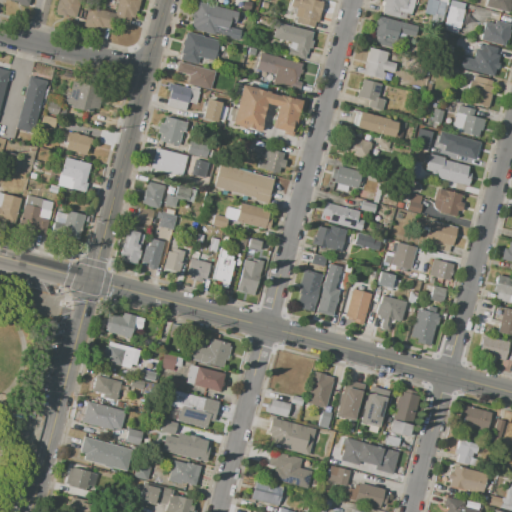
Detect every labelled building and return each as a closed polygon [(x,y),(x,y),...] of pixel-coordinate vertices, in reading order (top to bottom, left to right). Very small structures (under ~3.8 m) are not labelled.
[(80,0),(76,19),(54,13),(57,0),(80,0)] [(88,7),(114,14),(117,0),(141,0),(135,19),(130,18),(128,27),(114,24),(112,31),(103,29),(102,32),(82,27),(88,7)] [(243,0),(258,0),(256,8),(242,5),(243,0)] [(291,0),(317,0),(322,1),(317,23),(315,22),(314,28),(295,24),(296,18),(293,17),(295,10),(290,9),(290,8),(291,0)] [(384,0),(414,0),(410,14),(406,13),(405,19),(381,13),(384,0)] [(426,0),(447,0),(447,5),(444,4),(442,14),(434,12),(434,10),(425,8),(426,0)] [(484,6),(485,0),(511,0),(508,13),(484,6)] [(197,2),(233,12),(228,32),(214,28),(212,35),(189,29),(197,2)] [(449,6),(463,10),(459,29),(445,25),(449,6)] [(433,14),(444,16),(441,26),(431,24),(433,14)] [(377,17),(417,28),(414,38),(397,33),(392,50),(375,45),(377,37),(373,36),(375,28),(374,28),(377,17)] [(480,40),(485,22),(492,24),(493,19),(508,23),(502,46),(480,40)] [(277,22),(312,33),(304,60),(286,55),(290,44),(273,38),(277,22)] [(185,32),(203,36),(198,55),(206,57),(204,65),(179,59),(185,32)] [(459,68),(462,56),(472,59),(477,42),(497,48),(495,55),(499,56),(493,78),(459,68)] [(255,49),(253,56),(247,55),(249,48),(255,49)] [(368,48),(387,52),(385,61),(393,63),(391,73),(383,71),(381,79),(362,75),(368,48)] [(257,53),(300,63),(293,90),(270,84),(272,76),(253,71),(257,53)] [(178,62),(213,71),(209,90),(186,84),(188,74),(175,70),(178,62)] [(470,75),(494,82),(487,108),(472,104),(475,93),(466,91),(470,75)] [(44,82),(37,113),(40,114),(35,133),(16,129),(28,79),(44,82)] [(72,80),(97,86),(95,94),(100,96),(97,110),(91,109),(90,113),(65,107),(72,80)] [(362,80),(379,84),(375,97),(383,99),(380,110),(367,107),(368,101),(358,98),(362,80)] [(428,81),(433,83),(430,92),(425,91),(428,81)] [(183,110),(166,105),(170,91),(165,90),(167,83),(199,92),(195,105),(186,102),(183,110)] [(241,86),(300,101),(292,133),(271,127),(276,107),(266,105),(259,132),(231,125),(241,86)] [(43,112),(46,100),(61,104),(60,107),(65,108),(63,115),(57,114),(56,115),(43,112)] [(206,100),(220,104),(216,122),(202,118),(206,100)] [(451,130),(458,105),(474,110),(473,116),(484,119),(479,138),(451,130)] [(433,108),(443,111),(440,123),(430,120),(433,108)] [(359,112),(397,122),(393,137),(355,127),(359,112)] [(56,119),(54,128),(45,125),(47,117),(56,119)] [(164,117),(186,122),(183,132),(181,131),(178,146),(158,141),(160,134),(156,133),(159,123),(162,124),(164,117)] [(419,128),(431,131),(426,149),(414,146),(419,128)] [(403,131),(413,133),(410,142),(401,140),(403,131)] [(68,132),(63,149),(85,155),(87,148),(90,149),(93,139),(68,132)] [(362,158),(340,153),(344,135),(366,141),(362,158)] [(451,135),(478,142),(474,160),(450,154),(451,148),(448,148),(451,135)] [(250,141),(248,152),(237,149),(239,138),(250,141)] [(377,139),(389,141),(387,150),(376,147),(377,139)] [(189,141),(206,146),(203,157),(186,152),(189,141)] [(29,163),(14,158),(16,153),(17,154),(19,149),(31,152),(30,156),(31,156),(29,163)] [(156,149),(186,156),(181,176),(151,168),(156,149)] [(265,149),(283,153),(281,159),(285,160),(283,169),(279,168),(278,173),(257,168),(260,156),(263,157),(265,149)] [(429,153),(444,157),(443,159),(467,166),(465,173),(470,174),(467,186),(436,178),(437,173),(425,170),(429,153)] [(64,158),(89,165),(84,183),(87,183),(84,193),(56,185),(64,158)] [(33,160),(40,162),(37,170),(31,168),(33,160)] [(206,162),(192,160),(189,175),(203,177),(206,162)] [(420,164),(415,180),(403,176),(408,161),(420,164)] [(219,164),(272,179),(266,203),(253,200),(253,198),(213,187),(219,164)] [(337,166),(360,172),(356,189),(333,183),(334,180),(330,179),(332,169),(336,170),(337,166)] [(146,182),(163,187),(157,208),(140,204),(146,182)] [(176,186),(195,190),(192,203),(177,199),(175,207),(164,204),(166,194),(174,196),(176,186)] [(436,189),(461,195),(458,203),(462,204),(460,212),(456,211),(455,217),(430,211),(436,189)] [(0,193),(21,199),(14,224),(0,219),(0,193)] [(407,195),(421,199),(417,213),(403,210),(407,195)] [(27,196),(52,203),(43,234),(18,226),(27,196)] [(374,205),(372,213),(359,209),(361,202),(374,205)] [(239,203),(269,211),(267,218),(272,219),(269,229),(222,218),(225,207),(237,210),(239,203)] [(359,231),(320,220),(321,214),(320,214),(324,203),(358,213),(356,219),(362,221),(359,231)] [(138,207),(152,211),(148,225),(134,222),(138,207)] [(54,222),(64,224),(67,211),(84,215),(77,242),(51,235),(54,222)] [(56,211),(65,214),(63,223),(54,221),(56,211)] [(155,211),(153,217),(157,218),(155,225),(170,230),(174,216),(155,211)] [(213,216),(226,219),(223,229),(210,226),(213,216)] [(430,221),(456,229),(449,254),(423,247),(430,221)] [(189,222),(196,224),(194,230),(187,228),(189,222)] [(317,226),(328,229),(329,226),(345,230),(339,251),(312,244),(317,226)] [(138,259),(137,259),(135,265),(119,261),(125,231),(128,232),(129,231),(138,233),(137,234),(143,235),(138,259)] [(355,234),(368,237),(367,240),(379,242),(377,251),(353,245),(355,234)] [(247,238),(243,252),(236,250),(240,236),(247,238)] [(154,268),(138,264),(143,245),(147,246),(149,238),(161,242),(154,268)] [(191,250),(181,248),(184,239),(193,241),(191,250)] [(211,239),(218,241),(215,253),(207,251),(211,239)] [(249,240),(261,243),(259,252),(247,249),(249,240)] [(396,242),(414,247),(409,269),(390,264),(396,242)] [(511,263),(500,260),(503,248),(506,249),(508,242),(511,243),(511,263)] [(177,275),(165,272),(166,268),(162,267),(166,251),(171,252),(171,249),(183,252),(177,275)] [(211,279),(218,249),(226,251),(225,256),(232,257),(231,262),(232,262),(226,289),(219,288),(221,282),(211,279)] [(199,253),(197,260),(191,258),(192,251),(199,253)] [(312,253),(325,257),(322,267),(309,264),(312,253)] [(189,259),(209,264),(205,280),(200,279),(199,283),(188,280),(189,276),(185,275),(189,259)] [(253,296),(235,291),(244,259),(253,262),(253,259),(263,262),(253,296)] [(432,260),(452,264),(448,281),(428,276),(432,260)] [(327,264),(339,267),(334,289),(338,290),(331,317),(314,313),(327,264)] [(303,271),(321,276),(312,311),(295,307),(300,290),(297,289),(303,271)] [(378,273),(392,276),(389,287),(375,284),(378,273)] [(495,274),(511,278),(511,303),(507,302),(509,295),(491,290),(495,274)] [(432,285),(445,289),(441,303),(428,300),(432,285)] [(351,290),(369,294),(362,323),(344,318),(351,290)] [(407,295),(415,297),(414,303),(406,301),(407,295)] [(381,296),(404,302),(400,321),(396,322),(390,321),(387,330),(379,328),(381,319),(376,317),(381,296)] [(500,307),(511,310),(511,334),(494,330),(500,307)] [(416,309),(437,314),(429,346),(408,341),(416,309)] [(106,333),(111,316),(121,319),(123,313),(144,319),(140,333),(133,331),(130,340),(106,333)] [(480,337),(507,344),(502,362),(476,355),(480,337)] [(205,338),(231,345),(224,369),(198,362),(205,338)] [(104,342),(138,352),(135,363),(131,362),(129,370),(107,363),(108,358),(100,356),(104,342)] [(163,354),(175,356),(172,371),(160,368),(163,354)] [(151,380),(140,377),(145,358),(156,361),(151,380)] [(198,367),(225,374),(221,394),(193,387),(198,367)] [(313,371),(324,374),(323,376),(332,378),(324,406),(305,401),(313,371)] [(95,376),(121,383),(116,400),(90,393),(95,376)] [(131,378),(144,381),(141,390),(129,387),(131,378)] [(171,379),(184,382),(182,391),(169,388),(171,379)] [(362,385),(353,421),(334,416),(344,380),(351,381),(351,383),(362,385)] [(368,386),(387,390),(379,426),(360,422),(368,386)] [(397,391),(418,396),(413,421),(392,417),(397,391)] [(290,395),(302,398),(300,405),(289,402),(290,395)] [(270,399),(289,404),(285,418),(264,412),(266,404),(269,405),(270,399)] [(86,402),(124,411),(119,430),(112,428),(111,430),(81,423),(81,421),(80,421),(81,416),(83,417),(86,402)] [(190,404),(221,413),(217,428),(185,419),(190,404)] [(160,415),(163,406),(178,410),(175,420),(160,415)] [(491,415),(485,433),(461,426),(464,418),(459,417),(462,406),(491,415)] [(320,411),(330,414),(325,429),(316,426),(320,411)] [(271,418),(314,429),(308,456),(279,449),(267,436),(271,418)] [(391,420),(411,425),(408,438),(388,433),(391,420)] [(496,420),(504,422),(500,437),(493,435),(496,420)] [(159,431),(163,421),(175,424),(172,435),(159,431)] [(134,430),(136,423),(142,425),(141,431),(134,430)] [(127,428),(141,432),(138,446),(123,442),(127,428)] [(204,462),(168,452),(172,437),(176,438),(177,434),(188,437),(189,435),(198,438),(197,439),(207,441),(205,447),(208,448),(204,462)] [(386,435),(399,439),(396,448),(384,445),(386,435)] [(83,437),(130,450),(125,471),(111,467),(110,469),(103,467),(103,465),(83,460),(84,454),(79,453),(83,437)] [(345,438),(397,452),(391,475),(373,470),(374,466),(358,461),(357,465),(339,461),(345,438)] [(458,440),(478,445),(475,454),(472,454),(471,458),(477,460),(475,467),(455,462),(457,455),(454,454),(458,440)] [(271,451),(300,459),(298,468),(312,472),(306,490),(271,480),(274,468),(266,466),(271,451)] [(171,461),(185,464),(185,462),(199,466),(194,486),(180,483),(180,484),(166,481),(171,461)] [(132,477),(136,463),(150,467),(146,481),(132,477)] [(454,465),(486,475),(479,497),(447,487),(450,479),(447,478),(449,471),(452,472),(454,465)] [(349,470),(345,486),(325,481),(327,473),(326,473),(327,469),(328,469),(329,466),(349,470)] [(69,467),(96,475),(92,490),(65,482),(69,467)] [(254,480),(282,488),(277,506),(248,498),(254,480)] [(511,481),(511,507),(511,511),(498,508),(501,498),(504,499),(508,484),(510,485),(511,481)] [(133,501),(139,482),(172,489),(170,495),(189,500),(185,511),(164,511),(166,505),(153,502),(152,505),(133,501)] [(358,483),(384,490),(382,495),(386,496),(384,504),(380,503),(379,509),(353,502),(353,501),(344,498),(347,488),(352,489),(353,485),(357,486),(358,483)] [(486,494),(500,498),(498,508),(483,503),(486,494)] [(319,496),(331,499),(328,509),(316,505),(319,496)] [(447,511),(448,511),(451,500),(465,505),(464,509),(473,511),(447,511)] [(75,511),(79,501),(98,508),(96,511),(75,511)]
